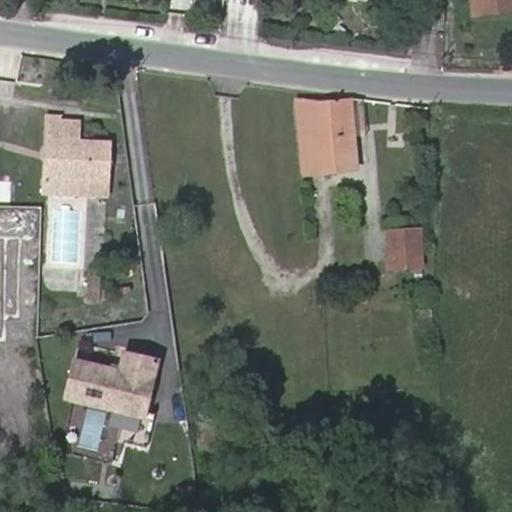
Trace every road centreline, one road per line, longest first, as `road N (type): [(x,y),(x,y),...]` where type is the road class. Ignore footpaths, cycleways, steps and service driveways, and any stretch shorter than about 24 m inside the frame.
road 1 (residential): [(511,93),(432,90),(0,34)]
road 2 (unknown): [(124,50),(172,374)]
